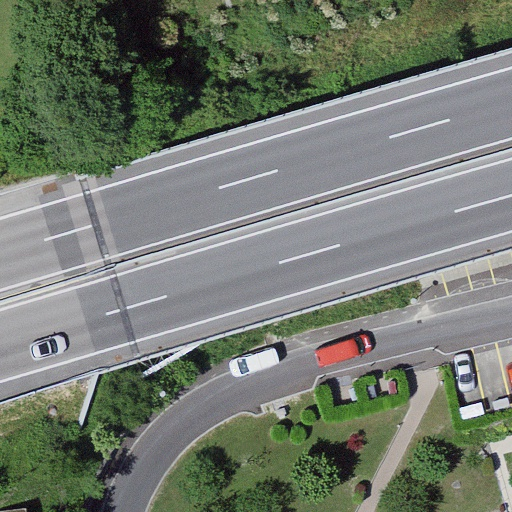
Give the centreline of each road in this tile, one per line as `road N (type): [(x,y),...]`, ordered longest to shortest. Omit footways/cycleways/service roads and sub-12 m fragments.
road 1 (motorway): [(511,98),(0,252)]
road 2 (motorway): [(0,347),(511,198)]
road 3 (residential): [(511,315),(243,387),(187,419),(159,446),(123,511)]
